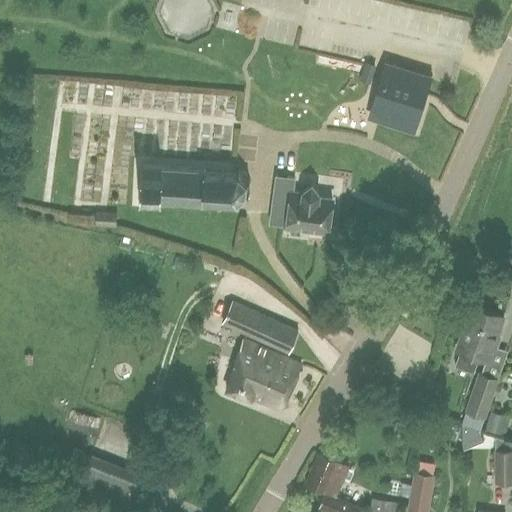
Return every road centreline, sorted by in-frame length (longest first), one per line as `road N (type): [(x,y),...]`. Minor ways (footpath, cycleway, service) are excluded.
road 1 (tertiary): [(264,511),(426,247)]
road 2 (tertiary): [(426,247),(511,50)]
